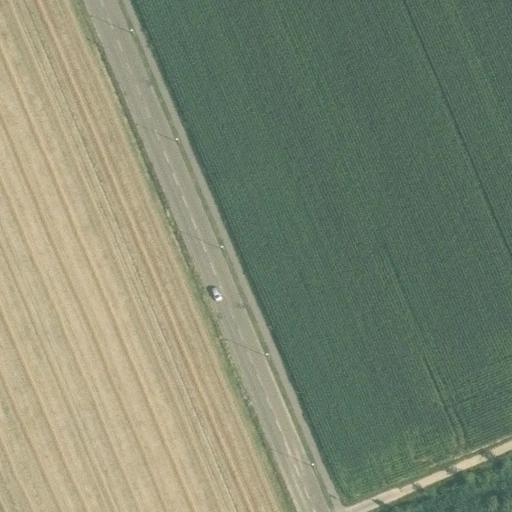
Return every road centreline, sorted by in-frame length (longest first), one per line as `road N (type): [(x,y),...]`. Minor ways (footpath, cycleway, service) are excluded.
road 1 (residential): [(96,0),(312,511)]
road 2 (track): [(352,511),(511,445)]
